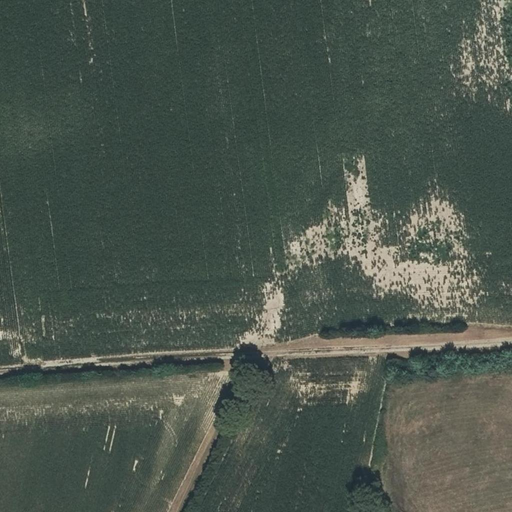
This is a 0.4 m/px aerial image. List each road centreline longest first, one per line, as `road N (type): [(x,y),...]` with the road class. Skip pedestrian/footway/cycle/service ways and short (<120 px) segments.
road 1 (track): [(257,354),(0,372)]
road 2 (track): [(511,340),(257,354)]
road 3 (track): [(180,511),(257,354)]
